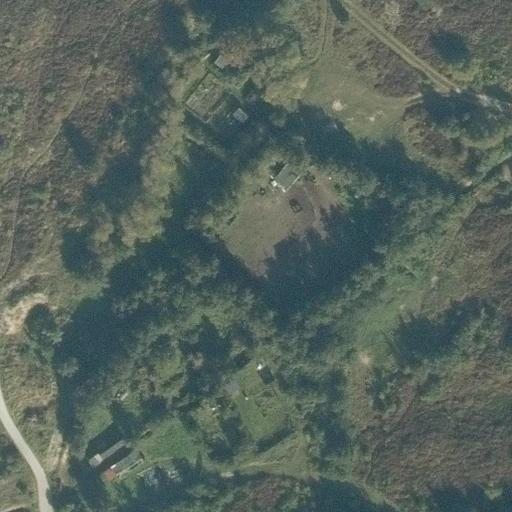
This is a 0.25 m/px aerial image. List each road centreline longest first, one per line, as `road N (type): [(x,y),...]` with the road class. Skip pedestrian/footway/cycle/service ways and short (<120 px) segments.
road 1 (track): [(334,0),(325,75),(336,86),(377,104),(475,91)]
road 2 (track): [(334,0),(420,62),(511,106)]
road 3 (track): [(241,468),(349,486),(398,511)]
